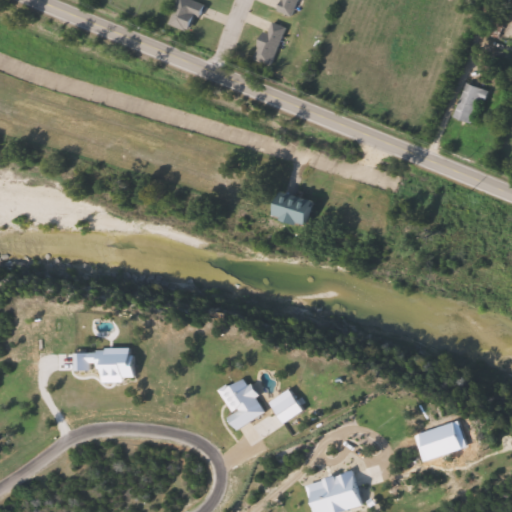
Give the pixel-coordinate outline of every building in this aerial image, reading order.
[(199,34),(174,26),(181,0),(195,0),(208,4),(199,34)] [(286,15),(287,0),(305,0),(304,16),(286,15)] [(276,67),(256,59),(272,21),(292,29),(276,67)] [(490,90),(479,125),(459,119),(470,84),(490,90)] [(316,227),(281,218),(288,193),(323,202),(316,227)]
